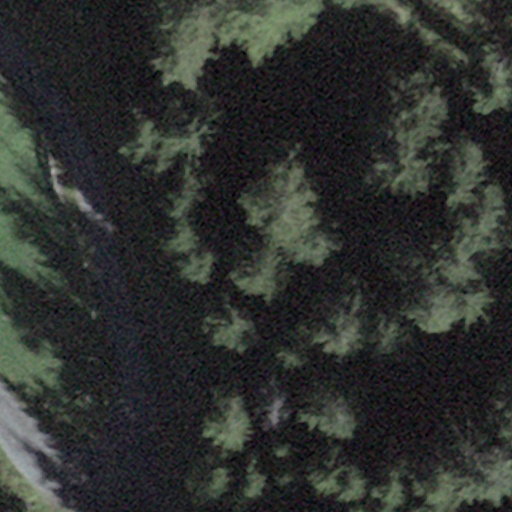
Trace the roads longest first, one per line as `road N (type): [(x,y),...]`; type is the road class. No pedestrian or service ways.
road 1 (track): [(108,461),(123,448),(133,410),(106,253),(73,143),(0,39)]
road 2 (track): [(108,461),(67,464),(48,455),(0,404)]
